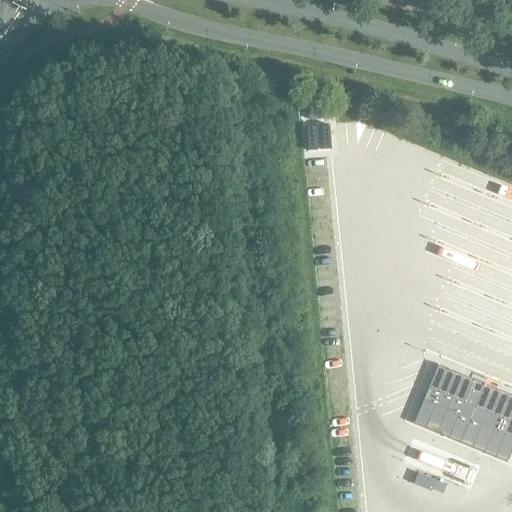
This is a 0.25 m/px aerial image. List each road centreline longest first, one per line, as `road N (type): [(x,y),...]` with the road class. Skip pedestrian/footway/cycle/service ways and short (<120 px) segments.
road 1 (secondary): [(121,0),(511,101)]
road 2 (secondary): [(511,69),(264,0)]
